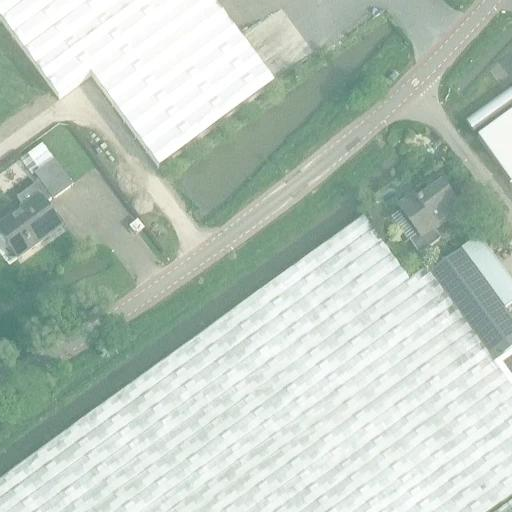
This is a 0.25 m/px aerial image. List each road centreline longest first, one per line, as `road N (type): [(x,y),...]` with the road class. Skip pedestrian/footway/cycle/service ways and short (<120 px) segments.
road 1 (tertiary): [(411,85),(241,230),(0,377)]
road 2 (unclassified): [(511,219),(411,85)]
